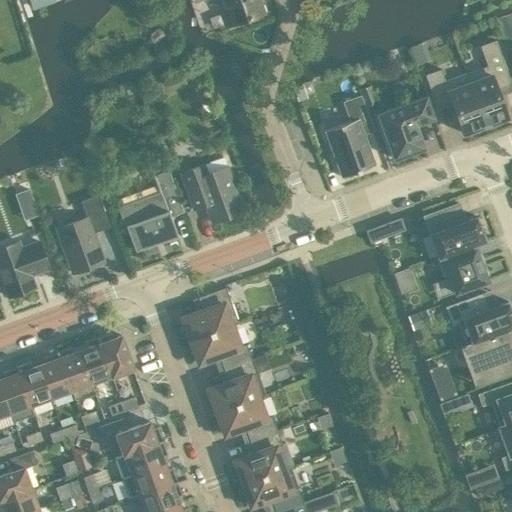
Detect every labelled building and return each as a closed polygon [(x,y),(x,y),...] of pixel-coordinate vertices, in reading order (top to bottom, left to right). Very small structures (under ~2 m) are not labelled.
[(220,0),(229,25),(263,13),(258,0),(220,0)] [(149,34),(149,39),(152,43),(158,44),(164,38),(164,32),(161,28),(156,28),(149,34)] [(497,89),(511,84),(495,40),(479,46),(487,66),(466,73),(486,127),(500,122),(499,120),(507,117),(497,89)] [(466,73),(445,81),(440,69),(425,75),(435,104),(450,98),(462,133),(471,130),(471,133),(486,127),(466,73)] [(143,90),(148,105),(164,99),(159,84),(143,90)] [(298,102),(308,99),(303,84),(293,87),(298,102)] [(350,121),(325,130),(342,177),(374,165),(363,133),(373,130),(360,96),(344,102),(350,121)] [(423,96),(374,114),(391,159),(412,152),(421,148),(416,135),(417,135),(414,125),(432,119),(423,96)] [(204,164),(179,173),(192,209),(206,204),(212,222),(242,211),(226,166),(223,157),(204,164)] [(146,248),(146,249),(150,248),(153,247),(156,245),(156,244),(155,242),(176,235),(170,217),(183,211),(168,170),(153,175),(160,194),(120,208),(135,250),(145,246),(146,248)] [(72,273),(85,268),(103,261),(93,233),(110,227),(98,195),(80,201),(86,217),(56,228),(72,273)] [(474,217),(464,221),(458,203),(423,216),(438,256),(438,258),(474,244),(483,241),(483,242),(485,241),(484,239),(481,232),(482,232),(479,225),(476,218),(476,216),(474,217)] [(400,218),(365,231),(369,242),(404,229),(400,218)] [(31,275),(48,269),(38,241),(21,247),(19,241),(0,247),(0,276),(7,296),(35,286),(31,275)] [(479,252),(477,253),(474,244),(438,258),(438,256),(435,257),(442,277),(448,275),(455,292),(488,280),(485,272),(486,272),(479,252)] [(183,316),(182,316),(189,336),(190,340),(232,325),(238,323),(225,287),(198,297),(203,310),(184,317),(183,316)] [(483,293),(446,307),(452,324),(458,322),(466,343),(466,344),(506,330),(511,327),(511,309),(510,309),(507,301),(492,307),(490,300),(486,301),(483,293)] [(232,325),(190,340),(192,344),(199,364),(200,363),(200,362),(219,355),(224,368),(251,358),(246,344),(239,346),(232,325)] [(464,345),(460,347),(461,349),(474,385),(511,371),(511,347),(507,332),(506,330),(466,344),(466,343),(464,344),(464,345)] [(98,336),(97,336),(112,375),(111,375),(111,376),(112,376),(121,372),(133,368),(121,334),(120,335),(113,337),(112,333),(112,332),(108,333),(99,337),(98,336)] [(86,347),(79,349),(91,383),(111,375),(112,375),(97,336),(97,337),(84,342),(84,343),(86,347)] [(58,350),(57,351),(71,390),(74,399),(95,392),(91,383),(79,349),(73,352),(71,348),(72,348),(71,346),(58,351),(58,350)] [(45,362),(39,364),(50,397),(71,390),(57,351),(56,351),(56,352),(43,357),(43,358),(44,358),(45,362)] [(209,387),(208,388),(215,407),(215,408),(216,411),(258,396),(264,394),(257,373),(251,358),(224,368),(228,381),(209,388),(209,387)] [(17,365),(16,366),(30,405),(50,397),(39,364),(32,367),(31,363),(31,362),(31,361),(17,366),(17,365)] [(5,377),(0,378),(0,384),(10,412),(13,422),(34,414),(30,405),(16,366),(15,366),(16,367),(2,371),(3,373),(5,377)] [(511,380),(477,394),(481,405),(491,402),(500,428),(511,423),(511,380)] [(0,428),(14,423),(13,422),(10,412),(0,384),(0,428)] [(121,401),(125,410),(137,406),(134,396),(121,401)] [(258,396),(216,411),(217,415),(218,415),(225,435),(226,434),(226,433),(245,426),(250,439),(277,429),(272,415),(265,418),(258,396)] [(111,415),(125,410),(121,401),(108,406),(111,415)] [(84,425),(99,420),(95,410),(80,416),(84,425)] [(122,417),(99,426),(103,439),(116,434),(123,454),(146,445),(163,439),(162,439),(157,426),(156,426),(152,428),(149,421),(139,424),(127,429),(123,418),(122,417)] [(511,423),(500,428),(509,454),(500,457),(504,469),(511,466),(511,423)] [(62,429),(65,438),(78,433),(75,424),(62,429)] [(52,443),(65,438),(62,429),(49,433),(52,443)] [(235,458),(234,459),(241,479),(242,482),(284,468),(276,446),(282,444),(277,429),(250,439),(254,453),(235,460),(235,458)] [(40,430),(25,436),(28,445),(43,440),(40,430)] [(146,445),(123,454),(124,454),(131,474),(153,466),(164,462),(162,455),(166,454),(167,454),(162,441),(163,440),(163,439),(146,445)] [(0,444),(0,446),(3,454),(15,450),(12,440),(0,444)] [(0,498),(31,487),(24,467),(37,463),(32,450),(8,459),(12,470),(0,474),(0,498)] [(131,474),(121,478),(129,498),(138,495),(160,486),(177,480),(177,479),(176,480),(172,466),(170,467),(166,469),(164,462),(153,466),(131,474)] [(284,468),(242,482),(243,487),(244,486),(251,506),(252,506),(252,505),(271,498),(275,511),(303,501),(290,465),(284,468)] [(83,477),(87,490),(97,486),(92,473),(83,477)] [(68,482),(72,495),(82,492),(77,479),(68,482)] [(160,486),(138,495),(144,511),(152,511),(167,507),(179,503),(176,496),(180,495),(181,495),(182,495),(177,481),(178,481),(177,480),(160,486)] [(102,499),(97,486),(87,490),(92,503),(102,499)] [(31,487),(0,498),(0,511),(26,511),(38,508),(31,488),(31,487)] [(72,495),(74,501),(77,508),(86,505),(82,492),(72,495)] [(307,511),(303,501),(275,511),(307,511)] [(167,507),(152,511),(188,511),(186,507),(185,507),(185,508),(181,509),(179,503),(167,507)]
